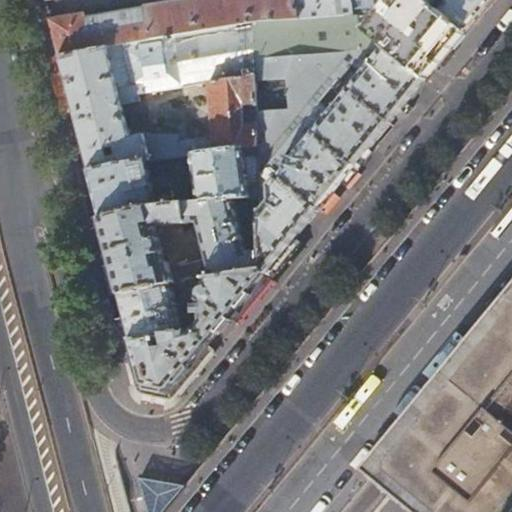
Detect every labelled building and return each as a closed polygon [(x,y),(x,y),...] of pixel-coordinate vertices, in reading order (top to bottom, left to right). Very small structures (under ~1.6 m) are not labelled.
[(386,12),(386,0),(196,0),(85,18),(84,16),(50,20),(60,57),(255,23),(256,23),(386,12)] [(465,33),(425,0),(386,0),(386,12),(256,23),(255,23),(256,60),(387,46),(427,79),(446,57),(465,33)] [(425,0),(465,33),(492,0),(425,0)] [(194,155),(259,146),(256,60),(255,23),(60,57),(75,116),(89,171),(145,161),(194,155)] [(364,74),(387,46),(256,60),(259,146),(260,175),(269,165),(304,123),(334,87),(340,79),(352,64),(364,74)] [(387,46),(364,74),(351,89),(391,123),(405,106),(427,79),(387,46)] [(345,96),(334,87),(304,123),(355,167),(371,148),(391,123),(351,89),(345,96)] [(319,210),(337,189),(355,167),(304,123),(269,165),(319,210)] [(260,175),(259,146),(194,155),(200,203),(233,199),(248,198),(261,196),(260,175)] [(154,195),(145,161),(89,171),(95,191),(96,195),(102,220),(149,209),(171,207),(168,193),(154,195)] [(319,210),(269,165),(260,175),(261,196),(262,212),(262,232),(263,270),(266,274),(267,273),(297,238),(319,210)] [(102,220),(96,195),(85,198),(91,222),(102,220)] [(262,212),(261,196),(248,198),(253,212),(262,212)] [(149,209),(102,220),(112,258),(114,264),(121,293),(121,294),(263,270),(262,232),(242,236),(233,199),(200,203),(171,207),(149,209)] [(273,278),(302,242),(297,238),(267,273),(273,278)] [(121,293),(114,264),(103,267),(111,296),(121,293)] [(231,317),(266,274),(263,270),(121,294),(136,351),(145,386),(154,388),(170,391),(177,382),(208,345),(231,317)] [(236,322),(272,279),(266,274),(231,317),(236,322)] [(419,511),(511,511),(511,302),(373,472),(385,482),(414,507),(419,511)] [(183,385),(213,350),(208,345),(177,382),(183,385)] [(145,386),(136,351),(122,355),(132,391),(142,396),(153,399),(154,388),(145,386)] [(161,484),(138,477),(144,511),(187,511),(185,491),(161,484)]
